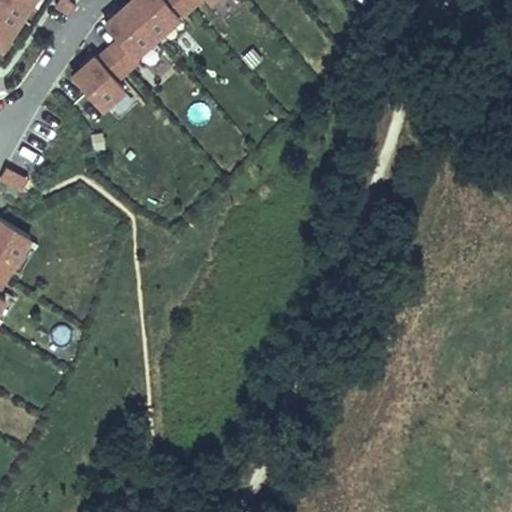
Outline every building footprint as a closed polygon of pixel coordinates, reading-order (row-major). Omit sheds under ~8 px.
[(0,0),(0,44),(4,47),(32,0),(0,0)] [(70,0),(57,0),(55,5),(69,14),(75,3),(70,0)] [(117,38),(75,74),(101,105),(122,87),(113,77),(135,58),(132,53),(193,0),(128,0),(103,22),(117,38)] [(7,165),(1,177),(22,187),(28,176),(7,165)] [(0,216),(0,306),(6,297),(0,293),(0,285),(31,235),(0,216)]
